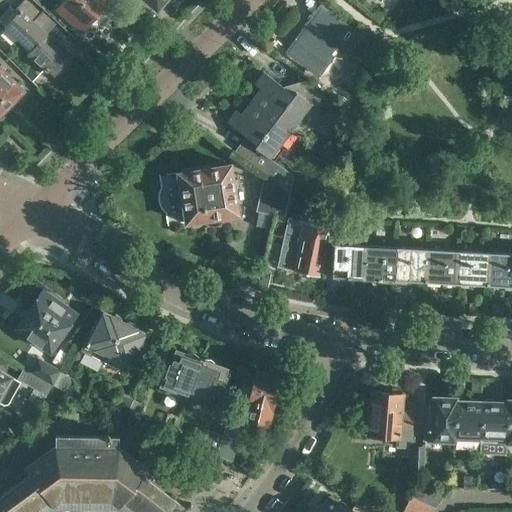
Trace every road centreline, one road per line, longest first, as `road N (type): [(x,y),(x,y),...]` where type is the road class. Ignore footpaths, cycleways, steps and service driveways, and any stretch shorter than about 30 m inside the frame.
road 1 (residential): [(33,204),(78,244),(270,328),(346,345)]
road 2 (residential): [(33,204),(247,0)]
road 3 (residential): [(346,345),(318,425),(250,511)]
road 4 (residential): [(346,345),(511,345)]
